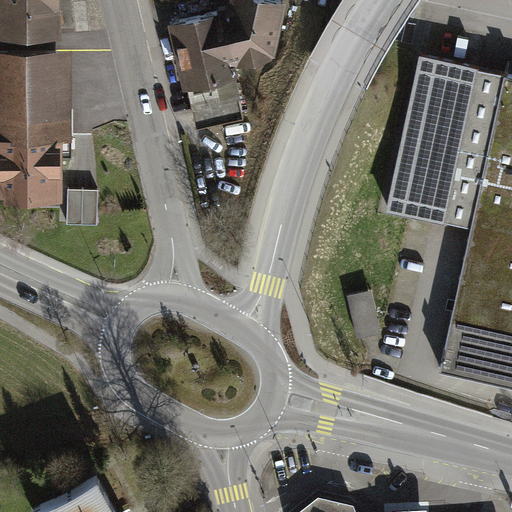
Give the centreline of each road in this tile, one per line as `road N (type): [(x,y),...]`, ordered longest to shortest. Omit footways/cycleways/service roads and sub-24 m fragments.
road 1 (residential): [(249,333),(321,110),(380,0)]
road 2 (residential): [(180,297),(118,0)]
road 3 (primary): [(511,456),(274,396)]
road 4 (primary): [(116,341),(115,361),(138,401),(223,433)]
road 5 (primary): [(134,310),(0,253)]
road 6 (primary): [(0,285),(116,341)]
